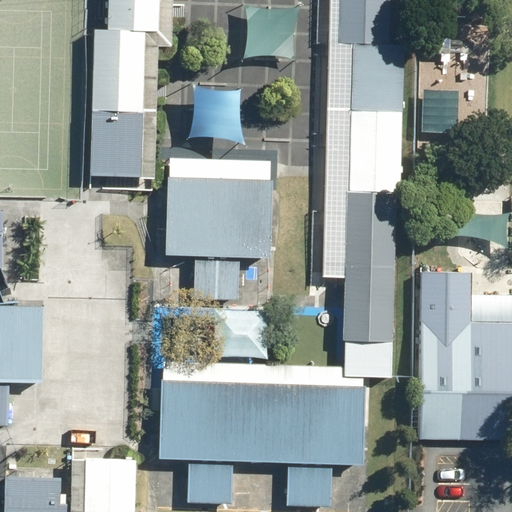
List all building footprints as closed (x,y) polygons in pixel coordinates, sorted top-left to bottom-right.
[(98,0),(97,34),(84,33),(80,179),(130,180),(134,35),(148,35),(148,0),(98,0)] [(325,274),(339,274),(345,46),(332,46),(332,0),(148,0),(148,35),(134,35),(130,180),(138,180),(145,181),(149,49),(162,49),(163,20),(163,13),(163,6),(163,0),(322,0),(318,178),(315,273),(325,274)] [(340,196),(339,196),(339,274),(335,344),(337,344),(336,381),(370,382),(383,382),(383,379),(384,344),(383,344),(386,253),(387,189),(392,52),(392,48),(380,47),(381,22),(381,0),(332,0),(332,46),(345,46),(340,196)] [(233,91),(175,86),(180,143),(230,150),(233,91)] [(263,183),(158,181),(156,259),(187,260),(186,303),(203,304),(233,305),(234,260),(260,261),(263,183)] [(511,294),(424,292),(420,441),(511,443),(511,294)] [(0,429),(1,430),(2,385),(33,386),(35,307),(0,306),(0,429)] [(260,311),(207,311),(206,361),(259,361),(259,355),(260,337),(260,322),(260,311)] [(356,389),(164,383),(161,463),(181,464),(180,504),(224,505),(225,464),(282,466),(280,508),(322,509),(324,467),(354,468),(356,389)] [(75,511),(77,462),(71,462),(69,462),(63,462),(63,469),(62,506),(61,511),(75,511)] [(118,463),(77,462),(75,511),(125,511),(126,463),(118,463)] [(5,478),(0,478),(0,511),(61,511),(62,506),(53,506),(54,480),(5,478)]
